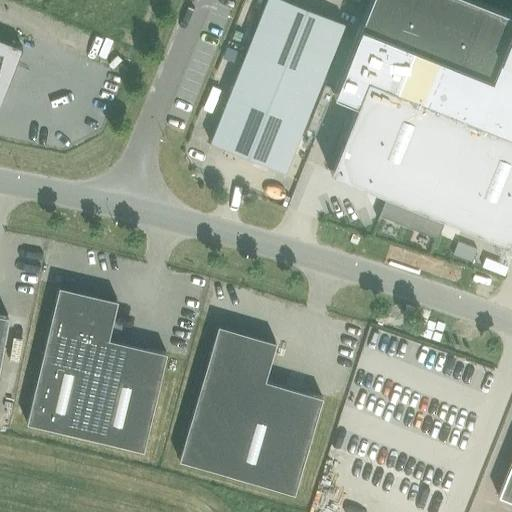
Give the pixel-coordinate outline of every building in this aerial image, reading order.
[(343,22),(287,0),(265,0),(209,142),(284,172),(343,22)] [(511,15),(474,0),(369,0),(359,26),(490,79),(511,24),(511,15)] [(0,38),(0,102),(22,47),(0,38)] [(511,135),(366,77),(329,171),(386,194),(376,218),(378,219),(380,215),(409,227),(417,206),(511,244),(511,135)] [(107,338),(116,300),(57,286),(25,422),(142,450),(165,352),(107,338)] [(264,379),(275,341),(217,325),(177,459),(293,493),(321,396),(264,379)] [(511,456),(496,495),(511,501),(511,456)]
